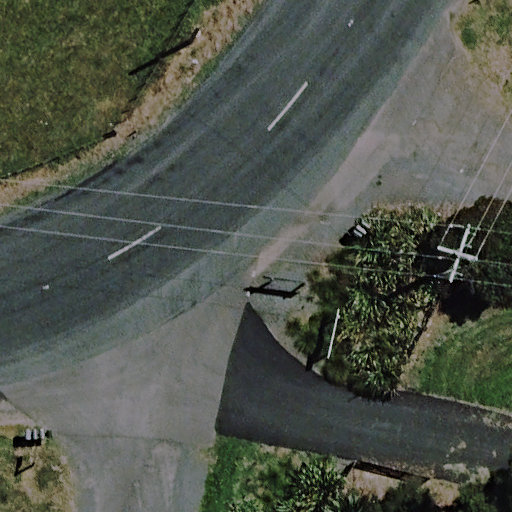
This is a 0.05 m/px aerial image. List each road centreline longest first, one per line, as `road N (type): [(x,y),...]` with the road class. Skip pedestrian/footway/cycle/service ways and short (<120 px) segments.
road 1 (unclassified): [(0,303),(144,245),(259,142),(367,0)]
road 2 (unknown): [(70,275),(86,511)]
